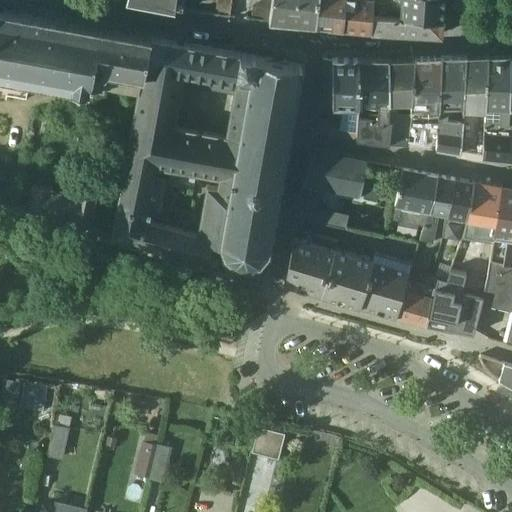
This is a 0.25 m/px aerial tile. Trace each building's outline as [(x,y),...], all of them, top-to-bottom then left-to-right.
[(215,0),(214,8),(228,10),(229,0),(215,0)] [(288,17),(314,20),(316,0),(269,0),(267,15),(287,17),(288,17)] [(316,0),(314,20),(341,22),(343,0),(316,0)] [(368,25),(370,8),(370,0),(343,0),(341,22),(368,25)] [(370,0),(370,8),(440,13),(441,0),(370,0)] [(138,85),(148,31),(14,5),(0,2),(0,69),(89,86),(91,76),(138,85)] [(440,13),(370,8),(368,25),(439,29),(440,13)] [(148,31),(138,85),(114,207),(110,230),(231,263),(222,254),(217,245),(214,233),(248,49),(148,31)] [(509,47),(486,48),(483,100),(498,100),(498,116),(508,116),(509,47)] [(486,48),(465,49),(463,99),(462,115),(459,147),(472,149),(475,130),(473,129),(474,117),(483,116),(483,100),(486,48)] [(261,252),(267,244),(299,63),(302,64),(303,60),(300,60),(300,58),(285,56),(286,54),(266,50),(266,52),(265,52),(248,49),(214,233),(217,245),(222,254),(231,263),(238,265),(245,263),(259,267),(261,252)] [(465,49),(440,50),(437,100),(446,99),(463,99),(465,49)] [(440,50),(413,52),(410,97),(409,107),(407,132),(409,132),(410,133),(412,134),(413,134),(414,135),(415,135),(416,135),(417,136),(417,138),(424,138),(424,136),(425,136),(428,136),(429,136),(430,136),(432,135),(432,134),(434,135),(437,100),(440,50)] [(356,52),(322,52),(318,98),(332,100),(341,101),(357,101),(357,95),(356,52)] [(357,95),(388,96),(388,52),(356,52),(357,95)] [(413,52),(388,52),(388,96),(388,112),(390,113),(388,137),(406,139),(407,132),(409,107),(397,106),(398,96),(410,97),(413,52)] [(357,101),(355,132),(388,137),(390,113),(388,112),(388,96),(357,95),(357,101)] [(434,142),(459,147),(462,115),(444,113),(445,110),(446,110),(446,99),(437,100),(434,135),(434,142)] [(355,132),(357,101),(341,101),(338,117),(317,114),(316,126),(355,132)] [(472,149),(481,151),(483,116),(474,117),(473,129),(475,130),(472,149)] [(481,151),(508,154),(511,116),(508,116),(498,116),(483,116),(481,151)] [(321,182),(359,190),(364,155),(310,145),(303,178),(321,182)] [(428,206),(436,169),(401,162),(391,213),(397,214),(396,218),(415,222),(416,218),(423,219),(428,206)] [(445,210),(453,172),(436,169),(428,206),(423,219),(416,233),(431,236),(437,208),(445,210)] [(0,191),(18,198),(23,178),(0,170),(0,191)] [(461,228),(472,175),(453,172),(445,210),(441,230),(459,234),(461,228)] [(511,182),(472,175),(461,228),(459,234),(456,242),(473,246),(474,231),(490,233),(486,253),(489,254),(511,259),(511,257),(511,182)] [(110,230),(114,207),(94,204),(96,190),(79,187),(78,191),(52,186),(52,182),(31,178),(27,200),(110,230)] [(321,182),(303,178),(299,198),(300,199),(297,212),(344,221),(347,208),(317,202),(321,182)] [(285,278),(319,288),(333,242),(335,234),(294,222),(283,274),(285,278)] [(333,242),(319,288),(358,300),(371,253),(333,242)] [(371,253),(358,300),(395,311),(406,271),(410,257),(373,246),(371,253)] [(435,269),(445,273),(451,257),(440,253),(435,269)] [(511,257),(511,259),(489,254),(486,280),(480,298),(510,305),(511,294),(511,257)] [(417,275),(433,280),(435,271),(430,269),(419,266),(417,275)] [(406,271),(395,311),(425,319),(433,280),(417,275),(406,271)] [(511,384),(511,359),(482,351),(498,377),(511,384)] [(19,401),(42,405),(46,382),(23,378),(19,401)] [(46,451),(62,454),(69,423),(66,423),(69,411),(55,408),(54,420),(53,420),(46,451)] [(284,429),(257,422),(250,448),(277,454),(284,429)] [(133,469),(146,472),(154,440),(141,437),(133,469)] [(146,472),(146,474),(161,477),(170,443),(154,438),(154,440),(146,472)] [(84,511),(87,501),(65,495),(61,511),(84,511)]
